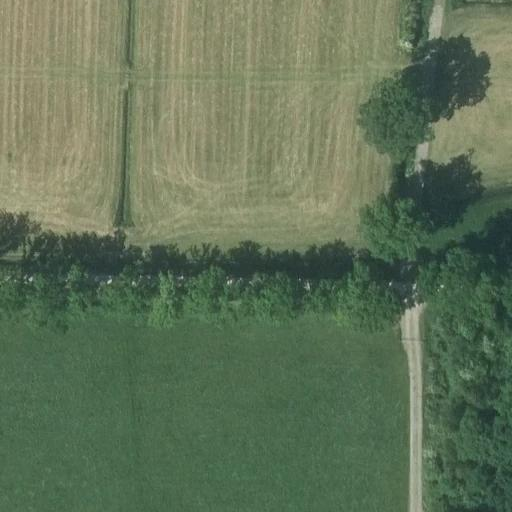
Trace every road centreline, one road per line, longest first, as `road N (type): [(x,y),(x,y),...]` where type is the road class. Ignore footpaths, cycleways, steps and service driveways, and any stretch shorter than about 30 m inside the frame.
road 1 (track): [(511,292),(0,277)]
road 2 (track): [(417,289),(412,511)]
